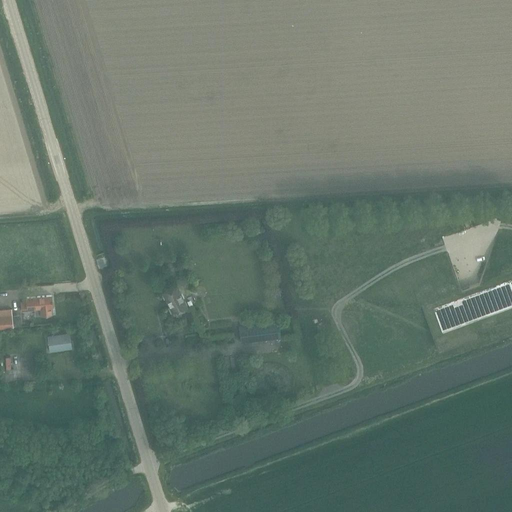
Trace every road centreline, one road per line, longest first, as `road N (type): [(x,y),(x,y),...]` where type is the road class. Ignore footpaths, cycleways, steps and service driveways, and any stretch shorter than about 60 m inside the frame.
road 1 (tertiary): [(162,511),(8,0)]
road 2 (unknown): [(146,459),(355,379),(358,360),(335,319),(335,300),(447,237)]
